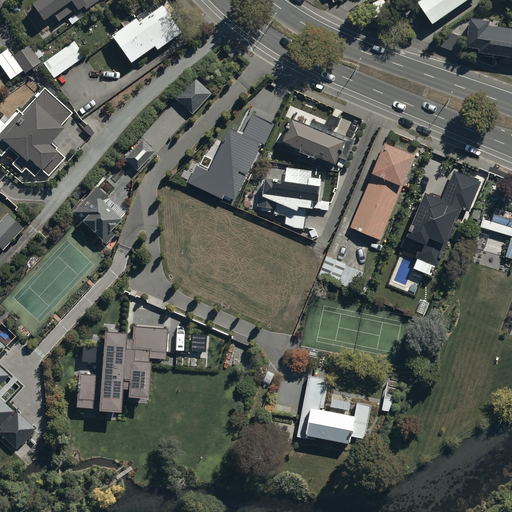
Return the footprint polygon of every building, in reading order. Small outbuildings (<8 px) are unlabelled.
[(38,0),(33,4),(44,20),(53,13),(59,21),(77,8),(79,10),(84,6),(86,10),(99,0),(38,0)] [(417,0),(415,1),(432,25),(467,0),(417,0)] [(134,19),(111,37),(130,63),(153,47),(156,51),(179,33),(160,7),(137,23),(134,19)] [(489,21),(470,19),(466,47),(479,49),(478,53),(511,57),(511,28),(489,26),(489,21)] [(438,45),(455,52),(461,37),(444,30),(438,45)] [(74,41),(43,63),(54,78),(85,56),(74,41)] [(8,49),(0,54),(0,64),(11,80),(23,71),(25,73),(40,62),(29,46),(13,56),(8,49)] [(212,94),(195,78),(175,99),(192,115),(212,94)] [(73,113),(45,88),(22,112),(17,108),(0,126),(0,154),(2,157),(9,149),(18,157),(12,163),(22,172),(25,168),(34,176),(41,168),(49,175),(64,158),(49,144),(64,128),(61,125),(73,113)] [(275,119),(250,107),(239,129),(261,139),(264,141),(275,119)] [(308,128),(291,120),(282,143),(299,150),(298,153),(314,160),(315,157),(335,166),(338,158),(345,161),(354,141),(327,129),(328,128),(311,120),(308,128)] [(246,170),(261,139),(239,129),(228,123),(207,164),(197,158),(188,176),(224,194),(226,192),(234,196),(246,173),(237,169),(238,166),(246,170)] [(155,151),(142,139),(124,158),(137,170),(155,151)] [(414,156),(384,144),(350,228),(380,240),(414,156)] [(482,181),(454,170),(441,200),(425,193),(407,236),(422,242),(416,257),(438,266),(461,210),(469,213),(482,181)] [(308,185),(264,179),(262,193),(259,193),(258,207),(261,207),(261,211),(271,212),(271,209),(274,209),(274,215),(286,216),(285,224),(294,228),(304,229),(307,209),(328,211),(329,203),(317,201),(321,179),(309,177),(308,185)] [(96,186),(72,212),(81,221),(75,227),(87,239),(93,233),(104,244),(114,233),(111,230),(121,220),(120,218),(124,214),(108,199),(105,203),(103,201),(107,197),(96,186)] [(8,214),(0,222),(0,247),(3,251),(24,229),(8,214)] [(491,222),(483,219),(480,227),(511,236),(505,257),(511,258),(511,227),(510,227),(511,221),(511,219),(494,214),(491,222)] [(363,272),(326,256),(318,276),(355,292),(363,272)] [(316,304),(309,320),(321,327),(329,309),(316,304)] [(103,378),(81,376),(79,415),(125,419),(126,399),(148,401),(151,361),(166,362),(168,329),(135,327),(134,347),(127,347),(127,338),(106,337),(103,378)] [(0,434),(18,416),(1,400),(17,383),(0,366),(0,434)] [(328,377),(309,373),(296,434),(315,438),(316,432),(362,442),(370,403),(356,400),(354,410),(323,404),(328,377)] [(18,416),(0,434),(0,436),(18,454),(38,434),(18,415),(18,416)]
